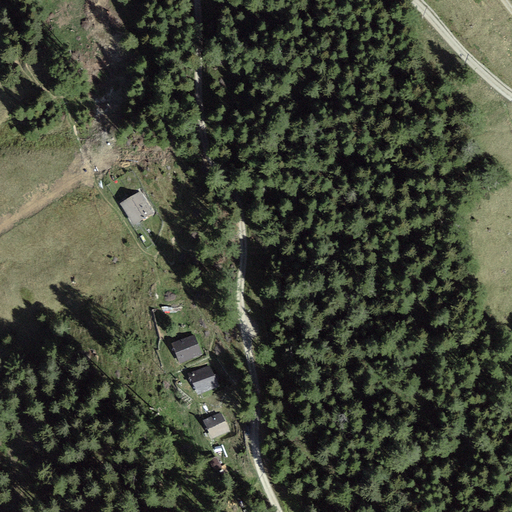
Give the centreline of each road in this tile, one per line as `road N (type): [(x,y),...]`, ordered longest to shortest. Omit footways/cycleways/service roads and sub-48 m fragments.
road 1 (track): [(196,0),(200,114),(242,225),(241,304),(258,438),(284,511)]
road 2 (track): [(511,97),(413,0)]
